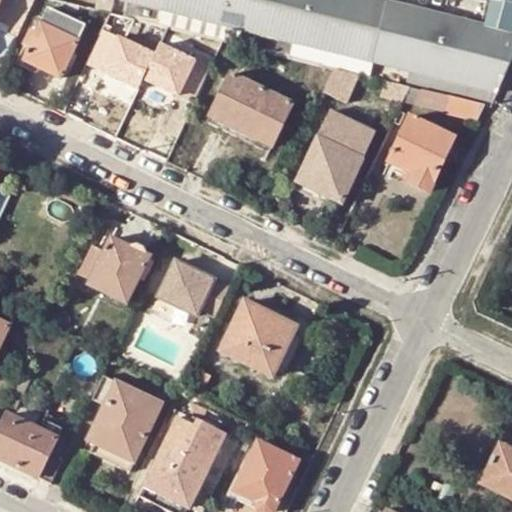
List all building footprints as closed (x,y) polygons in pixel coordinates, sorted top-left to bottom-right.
[(0,0),(0,21),(5,23),(19,30),(31,8),(34,0),(0,0)] [(34,0),(31,8),(47,11),(49,8),(52,0),(34,0)] [(111,12),(114,0),(97,0),(95,9),(111,12)] [(373,61),(497,92),(511,58),(511,32),(486,26),(388,2),(380,0),(123,0),(129,1),(126,16),(152,23),(225,41),(335,68),(365,75),(369,76),(373,61)] [(511,32),(511,2),(503,0),(492,0),(486,26),(511,32)] [(49,8),(47,11),(42,22),(37,32),(31,29),(23,45),(29,48),(24,59),(61,77),(79,40),(85,26),(49,8)] [(126,16),(113,13),(108,33),(123,37),(124,32),(148,38),(152,23),(126,16)] [(184,90),(199,56),(178,47),(163,81),(184,90)] [(119,128),(139,87),(98,67),(78,107),(119,128)] [(335,68),(324,92),(350,105),(365,75),(335,68)] [(293,103),(231,73),(210,116),(272,146),(293,103)] [(384,80),(379,97),(402,103),(404,99),(410,86),(384,80)] [(404,99),(416,102),(422,89),(410,86),(404,99)] [(476,121),(484,105),(422,89),(416,102),(433,106),(432,110),(476,121)] [(376,133),(332,111),(319,137),(296,182),(341,204),(364,158),(376,133)] [(454,136),(409,115),(387,160),(413,172),(408,182),(427,192),(454,136)] [(93,246),(79,275),(90,280),(88,284),(126,303),(149,256),(144,253),(143,248),(136,245),(131,247),(111,237),(104,252),(98,249),(93,246)] [(158,297),(197,316),(201,308),(216,316),(230,287),(176,261),(158,297)] [(245,301),(221,351),(272,376),(276,368),(292,335),(296,326),(245,301)] [(13,317),(27,324),(31,318),(16,311),(13,317)] [(0,345),(10,325),(0,320),(0,345)] [(302,340),(292,335),(276,368),(286,373),(302,340)] [(26,363),(6,404),(15,408),(35,368),(26,363)] [(187,394),(199,400),(211,375),(199,369),(187,394)] [(88,439),(94,442),(134,461),(162,402),(116,380),(104,374),(92,399),(104,405),(88,439)] [(46,400),(51,390),(32,382),(27,392),(46,400)] [(185,402),(196,418),(197,419),(202,421),(208,408),(187,397),(185,402)] [(226,433),(202,421),(197,419),(196,418),(180,410),(177,416),(171,428),(144,485),(145,486),(189,507),(190,508),(197,511),(204,511),(234,450),(221,443),(226,433)] [(0,460),(37,478),(51,485),(63,460),(50,453),(57,439),(6,414),(0,426),(0,460)] [(268,511),(274,511),(299,461),(258,441),(234,491),(254,501),(258,509),(263,511),(268,511)] [(129,470),(134,461),(94,442),(89,451),(129,470)] [(511,450),(499,444),(480,484),(511,499),(511,450)] [(457,487),(445,481),(434,504),(446,510),(457,487)] [(171,511),(186,511),(189,507),(145,486),(140,496),(171,511)]
